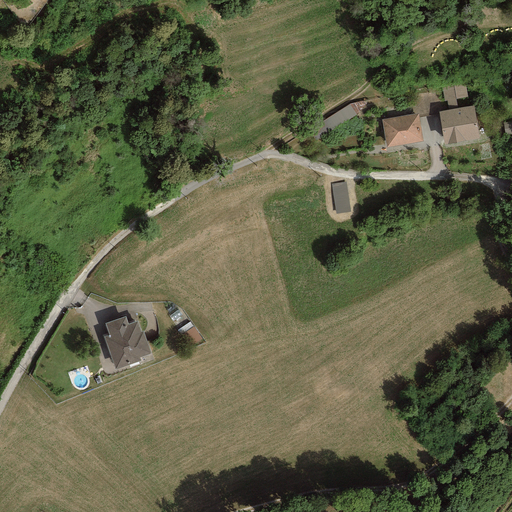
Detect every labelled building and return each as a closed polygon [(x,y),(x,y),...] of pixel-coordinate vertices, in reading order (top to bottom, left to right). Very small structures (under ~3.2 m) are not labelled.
[(457,102),(456,97),(468,94),(465,79),(442,83),(446,104),(457,102)] [(356,102),(318,118),(323,128),(360,113),(356,102)] [(440,108),(445,142),(480,138),(476,104),(440,108)] [(419,111),(382,116),(386,145),(423,140),(419,111)] [(331,183),(337,212),(352,209),(346,180),(331,183)] [(143,313),(103,326),(118,369),(157,355),(143,313)] [(192,322),(184,327),(194,343),(202,339),(192,322)]
